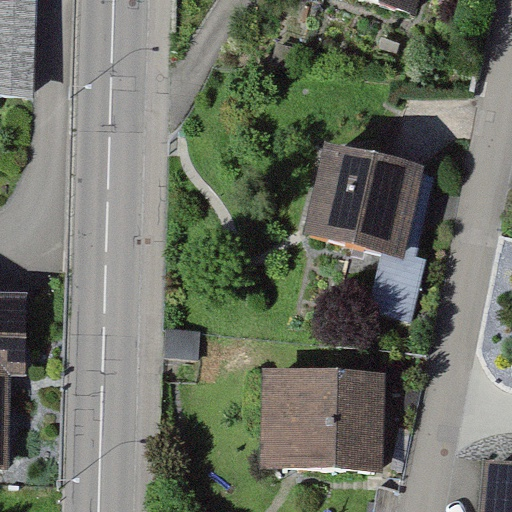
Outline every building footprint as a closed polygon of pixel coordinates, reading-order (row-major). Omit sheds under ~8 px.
[(0,0),(0,107),(38,109),(44,0),(0,0)] [(425,0),(354,0),(420,18),(425,0)] [(427,180),(324,158),(305,248),(408,270),(427,180)] [(0,301),(0,474),(13,474),(11,386),(31,385),(29,300),(0,301)] [(392,380),(264,376),(260,490),(388,494),(392,380)] [(511,511),(511,475),(484,473),(480,511),(511,511)]
